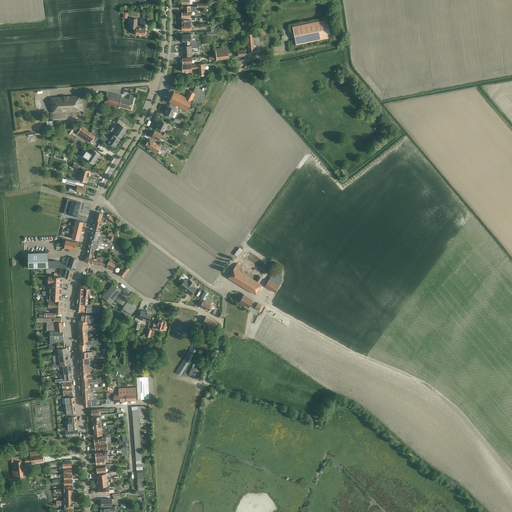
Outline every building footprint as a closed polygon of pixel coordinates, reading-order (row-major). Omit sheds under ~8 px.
[(182,12),(182,18),(191,18),(190,12),(195,12),(195,7),(184,7),(184,12),(182,12)] [(128,22),(131,23),(130,28),(134,28),(134,34),(135,34),(144,35),(145,29),(139,28),(139,27),(136,26),(137,19),(128,18),(128,22)] [(330,37),(327,20),(292,27),(296,44),(330,37)] [(184,44),(190,44),(200,44),(200,41),(191,41),(191,37),(193,37),(193,34),(188,34),(188,35),(182,35),(182,41),(184,41),(184,44)] [(182,52),(183,57),(192,56),(191,48),(198,48),(198,46),(202,45),(202,44),(198,44),(191,45),(191,46),(182,46),(183,52),(182,52)] [(215,60),(229,58),(227,47),(214,49),(215,60)] [(205,63),(182,65),(183,71),(188,71),(188,72),(191,72),(191,68),(198,68),(199,75),(204,75),(204,66),(205,66),(205,64),(205,63)] [(171,102),(176,105),(187,110),(189,106),(190,106),(191,104),(190,103),(192,100),(200,104),(205,94),(206,92),(195,87),(193,92),(189,90),(186,96),(186,97),(183,95),(180,94),(180,93),(180,94),(177,93),(177,92),(174,91),(169,101),(171,102)] [(103,107),(104,104),(119,108),(119,106),(131,109),(135,96),(130,95),(129,99),(122,97),(122,96),(107,92),(106,95),(103,94),(101,106),(103,107)] [(81,95),(50,98),(52,113),(82,110),(81,95)] [(176,105),(171,102),(171,103),(171,102),(171,103),(169,106),(167,105),(166,107),(167,108),(165,113),(172,117),(176,109),(174,108),(176,105)] [(114,133),(113,135),(117,137),(118,136),(121,138),(127,128),(124,126),(126,124),(119,119),(117,122),(120,124),(116,129),(113,127),(111,131),(114,133)] [(171,125),(168,124),(160,119),(158,123),(159,124),(157,128),(164,131),(165,129),(168,131),(171,125)] [(95,136),(81,127),(78,131),(92,140),(95,136)] [(151,136),(159,140),(163,142),(166,137),(162,135),(155,131),(153,133),(151,136)] [(102,135),(100,139),(107,143),(107,142),(115,147),(120,139),(117,138),(117,137),(113,135),(110,140),(102,135)] [(160,142),(159,145),(150,139),(148,141),(146,145),(151,148),(150,150),(153,152),(154,150),(157,152),(160,148),(165,151),(168,146),(160,142)] [(87,150),(83,155),(87,158),(86,159),(94,164),(100,154),(93,149),(90,153),(87,150)] [(81,171),(80,175),(88,177),(90,173),(89,172),(89,171),(79,168),(78,170),(81,171)] [(68,179),(84,184),(77,182),(78,180),(86,182),(87,180),(87,181),(88,177),(80,175),(79,178),(76,177),(76,178),(71,177),(70,180),(68,179)] [(84,184),(68,179),(67,183),(77,186),(76,190),(70,188),(69,191),(76,193),(77,192),(84,194),(86,187),(83,186),(84,184)] [(71,200),(69,207),(66,206),(64,213),(77,217),(81,202),(71,200)] [(97,212),(95,220),(102,222),(105,223),(106,219),(101,217),(102,213),(97,212)] [(108,214),(106,218),(112,224),(115,220),(108,214)] [(93,228),(100,230),(100,228),(102,228),(103,225),(101,225),(102,222),(95,220),(93,228)] [(92,229),(90,238),(97,240),(99,231),(92,229)] [(90,238),(89,243),(101,245),(110,248),(111,244),(99,241),(97,240),(90,238)] [(95,249),(88,248),(85,262),(96,264),(97,259),(96,259),(96,258),(91,257),(92,255),(94,255),(95,252),(98,253),(98,251),(95,250),(95,249)] [(48,252),(28,253),(28,268),(59,267),(61,262),(56,260),(48,261),(48,252)] [(262,269),(265,263),(245,252),(242,257),(262,269)] [(97,259),(96,264),(104,266),(106,258),(100,256),(99,259),(96,258),(96,259),(97,259)] [(61,263),(60,264),(60,265),(60,266),(60,267),(61,267),(63,268),(66,269),(71,270),(72,267),(74,268),(77,258),(72,257),(71,257),(70,257),(69,257),(68,257),(66,264),(62,263),(61,263)] [(110,259),(105,266),(112,270),(117,263),(110,259)] [(259,283),(262,278),(259,275),(255,280),(239,270),(242,266),(237,263),(228,277),(255,294),(261,284),(259,283)] [(129,269),(125,266),(119,274),(123,277),(129,269)] [(54,276),(62,277),(64,277),(65,272),(64,271),(65,269),(66,269),(63,268),(61,268),(60,274),(54,274),(54,276)] [(64,277),(71,279),(73,271),(71,270),(66,269),(65,269),(64,271),(65,272),(64,277)] [(275,292),(282,280),(272,274),(268,281),(265,286),(275,292)] [(62,277),(54,276),(49,276),(48,286),(45,285),(45,286),(50,287),(50,286),(62,287),(62,277)] [(191,295),(196,288),(193,286),(195,284),(189,280),(188,282),(185,280),(179,286),(191,295)] [(131,314),(136,307),(128,301),(127,301),(123,298),(123,297),(118,294),(121,290),(113,284),(102,297),(111,303),(114,299),(119,303),(120,302),(124,306),(123,307),(131,314)] [(77,297),(77,303),(87,305),(87,304),(87,301),(89,302),(89,298),(87,298),(88,289),(78,288),(78,289),(77,297)] [(61,294),(49,293),(42,293),(42,295),(47,295),(47,294),(50,294),(49,301),(52,301),(58,302),(58,301),(61,301),(61,294)] [(248,308),(253,300),(244,294),(239,302),(248,308)] [(200,298),(201,299),(198,305),(210,312),(213,306),(211,305),(211,304),(210,303),(211,300),(209,299),(210,298),(204,295),(203,297),(201,296),(200,298)] [(44,316),(46,316),(46,317),(55,317),(55,313),(61,314),(61,301),(58,301),(58,302),(52,301),(49,301),(48,301),(48,307),(53,308),(53,312),(52,312),(52,313),(46,313),(44,313),(44,316)] [(87,305),(77,303),(76,311),(86,312),(98,313),(99,305),(87,304),(87,305)] [(261,310),(263,306),(258,303),(255,308),(260,311),(261,310)] [(141,311),(138,319),(149,322),(152,313),(147,312),(147,313),(141,311)] [(81,314),(81,321),(83,321),(83,322),(87,322),(87,321),(93,322),(94,316),(94,315),(81,314)] [(203,321),(208,325),(209,326),(208,328),(212,330),(213,328),(217,323),(206,316),(203,321)] [(36,322),(46,322),(46,331),(50,331),(54,331),(63,331),(63,330),(61,321),(61,318),(36,318),(36,322)] [(167,327),(167,326),(164,326),(165,322),(165,321),(162,320),(158,319),(158,320),(159,320),(157,324),(154,323),(154,322),(152,327),(153,327),(166,330),(167,327)] [(91,325),(87,325),(87,322),(83,322),(83,321),(81,321),(80,320),(79,320),(78,329),(87,328),(91,328),(91,325)] [(54,331),(50,331),(50,344),(55,342),(64,341),(63,331),(54,331)] [(80,344),(80,350),(86,350),(86,347),(89,347),(89,344),(91,344),(101,344),(101,340),(95,340),(91,340),(91,341),(88,341),(80,341),(80,344)] [(210,352),(214,344),(203,340),(199,348),(210,352)] [(53,355),(61,354),(67,353),(66,347),(65,347),(58,348),(59,353),(58,353),(57,352),(55,353),(55,355),(53,355)] [(181,375),(196,350),(192,347),(176,372),(181,375)] [(54,364),(52,364),(53,367),(59,366),(70,364),(69,364),(68,356),(67,353),(61,354),(53,355),(54,362),(54,364)] [(80,357),(80,355),(80,357),(80,364),(89,363),(90,363),(89,359),(94,359),(98,359),(98,358),(80,357)] [(70,364),(59,366),(59,367),(62,366),(62,370),(63,374),(72,372),(71,368),(70,364)] [(197,378),(201,370),(198,369),(200,366),(196,364),(195,367),(192,366),(189,374),(197,378)] [(64,380),(71,379),(73,379),(72,372),(63,374),(64,378),(59,379),(59,381),(64,381),(64,380)] [(87,379),(81,379),(82,388),(93,388),(93,387),(94,387),(94,384),(101,383),(100,378),(94,379),(90,379),(90,377),(87,378),(87,379)] [(59,381),(60,388),(63,388),(72,387),(71,381),(71,380),(64,381),(59,381)] [(136,393),(137,393),(137,388),(119,389),(119,394),(122,394),(125,394),(125,401),(136,400),(136,393)] [(73,394),(63,395),(64,397),(65,397),(65,398),(66,404),(75,403),(74,397),(73,397),(73,394)] [(75,403),(66,404),(67,413),(76,412),(75,403)] [(65,424),(67,424),(68,424),(77,423),(76,416),(75,416),(75,414),(70,414),(66,415),(66,417),(68,417),(69,422),(65,422),(65,424)] [(101,415),(94,415),(94,416),(92,417),(93,423),(102,422),(101,415)] [(110,428),(93,430),(94,436),(102,435),(102,432),(103,432),(112,431),(112,428),(110,428)] [(42,450),(24,453),(25,462),(31,461),(31,462),(44,460),(42,450)] [(11,457),(11,461),(13,479),(23,478),(21,456),(11,457)] [(110,464),(105,465),(105,466),(97,467),(98,473),(106,472),(106,467),(107,467),(107,468),(110,467),(113,467),(113,464),(110,464)] [(115,478),(112,479),(98,480),(99,487),(108,486),(107,481),(109,480),(110,482),(112,482),(112,481),(116,481),(116,478),(115,479),(115,478)]
